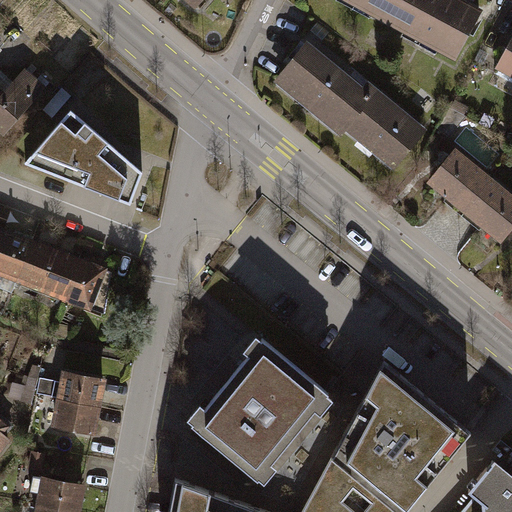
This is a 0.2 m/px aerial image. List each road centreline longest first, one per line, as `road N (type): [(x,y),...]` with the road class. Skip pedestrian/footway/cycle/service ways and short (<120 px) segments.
road 1 (residential): [(217,106),(511,351)]
road 2 (residential): [(121,511),(173,259)]
road 3 (residential): [(0,189),(173,259)]
road 4 (residential): [(93,0),(217,106)]
road 5 (residential): [(173,259),(194,163),(217,106)]
